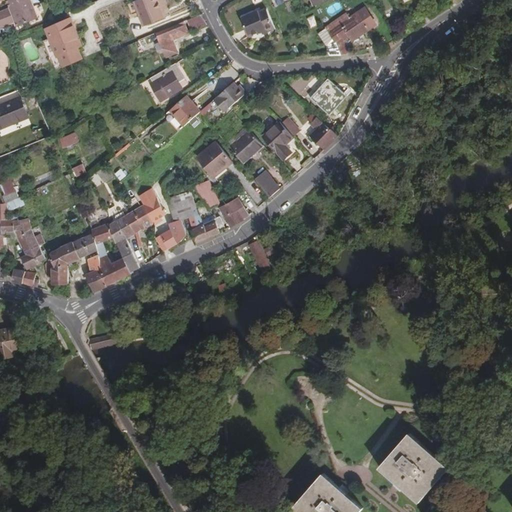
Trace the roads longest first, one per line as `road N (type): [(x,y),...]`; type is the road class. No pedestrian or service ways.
road 1 (tertiary): [(63,317),(268,215),(343,145),(387,68)]
road 2 (tertiary): [(180,511),(63,317)]
road 3 (residential): [(210,10),(229,47),(255,67),(387,68)]
road 4 (tertiary): [(387,68),(411,42),(485,0)]
